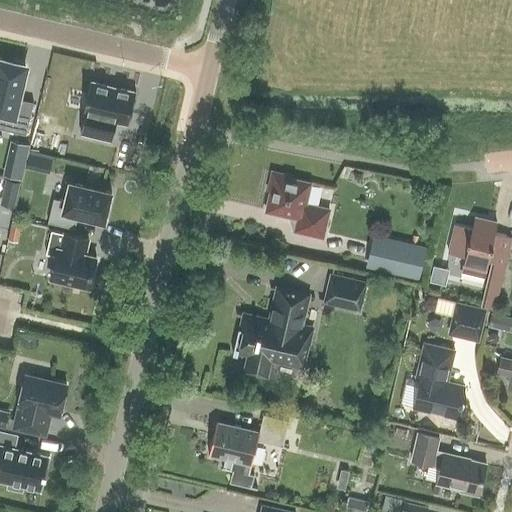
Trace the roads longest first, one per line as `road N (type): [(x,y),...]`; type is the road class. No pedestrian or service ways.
road 1 (tertiary): [(107,511),(209,71)]
road 2 (residential): [(0,21),(209,71)]
